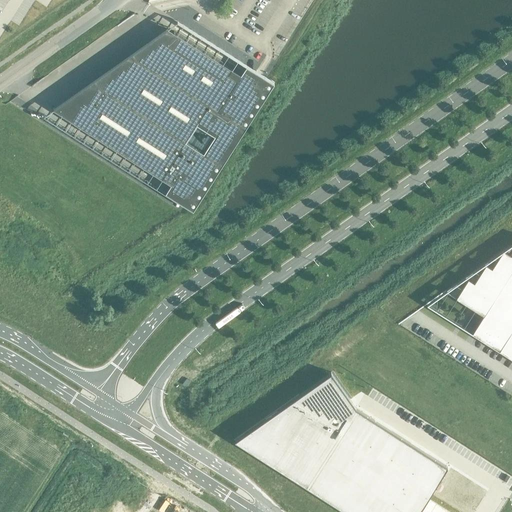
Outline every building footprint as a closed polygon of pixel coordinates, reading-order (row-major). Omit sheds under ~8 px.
[(97,85),(74,121),(171,183),(195,147),(186,141),(197,123),(206,129),(241,74),(174,31),(151,67),(136,58),(112,94),(97,85)] [(55,93),(51,100),(58,103),(62,97),(55,93)] [(0,284),(47,314),(106,272),(108,274),(159,238),(157,236),(167,229),(18,135),(15,137),(18,138),(0,166),(0,179),(4,182),(0,187),(0,284)] [(511,243),(446,290),(483,314),(472,332),(511,357),(511,243)] [(331,371),(234,439),(348,511),(417,511),(447,465),(356,407),(331,371)]
